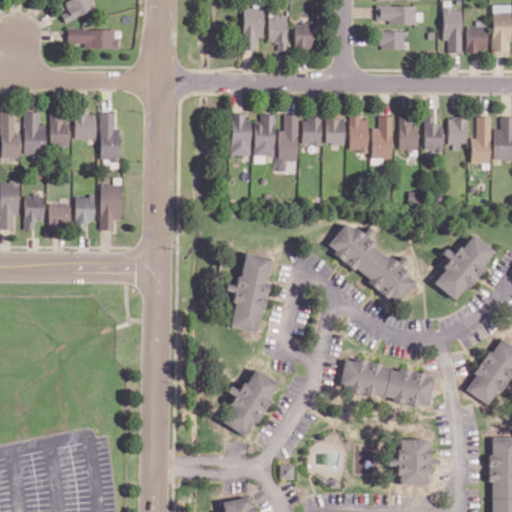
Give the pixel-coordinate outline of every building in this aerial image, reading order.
[(61,13),(64,21),(96,8),(92,0),(64,0),(63,0),(67,11),(61,13)] [(387,23),(416,24),(416,5),(375,3),(375,19),(388,20),(387,23)] [(507,52),(507,41),(511,41),(511,5),(493,4),(492,52),(507,52)] [(461,7),(444,7),(444,52),(462,52),(461,7)] [(254,50),(254,37),(261,37),(261,8),(240,8),(240,49),(254,50)] [(266,42),(275,42),(274,50),(284,50),(285,15),(266,15),(266,42)] [(293,22),(292,48),(312,48),(312,22),(293,22)] [(114,48),(115,27),(67,26),(66,42),(82,43),(82,47),(114,48)] [(487,26),(467,26),(466,51),(487,51),(487,26)] [(404,48),(405,27),(378,27),(378,48),(404,48)] [(0,127),(0,156),(19,157),(20,109),(1,108),(0,127)] [(98,160),(117,160),(118,126),(113,126),(114,111),(99,110),(98,160)] [(44,124),(37,124),(37,111),(23,111),(23,155),(45,154),(44,124)] [(67,145),(68,120),(59,120),(59,112),(50,111),(49,145),(67,145)] [(247,154),(247,113),(229,112),(228,154),(247,154)] [(74,138),(86,138),(86,144),(94,144),(94,113),(74,113),(74,138)] [(263,162),(262,155),(272,155),(271,113),(259,114),(259,121),(251,122),(252,162),(263,162)] [(276,129),(276,170),(284,170),(285,160),(295,161),(296,113),(282,113),(281,129),(276,129)] [(369,157),(390,158),(391,113),(377,113),(377,127),(370,126),(369,157)] [(398,150),(416,150),(416,119),(411,119),(411,113),(397,113),(398,150)] [(511,113),(500,114),(499,128),(494,128),(493,159),(511,159),(511,113)] [(490,162),(489,114),(474,115),(474,136),(470,136),(470,163),(490,162)] [(434,122),(434,115),(423,115),(423,149),(441,150),(442,122),(434,122)] [(319,117),(300,116),(299,143),(318,144),(319,117)] [(366,116),(347,116),(347,151),(367,151),(366,116)] [(324,144),(342,144),(342,117),(323,118),(324,144)] [(448,150),(459,150),(460,142),(466,142),(467,118),(448,118),(448,150)] [(0,228),(12,229),(12,214),(17,214),(17,184),(0,183),(0,228)] [(98,229),(112,229),(112,219),(119,220),(119,183),(99,183),(98,229)] [(407,190),(407,200),(417,200),(417,190),(407,190)] [(42,194),(23,194),(23,229),(33,229),(33,221),(42,221),(42,194)] [(74,222),(92,222),(92,195),(74,195),(74,222)] [(67,202),(47,202),(47,229),(67,230),(67,202)] [(414,280),(401,267),(396,262),(390,256),(380,251),(367,237),(361,233),(358,230),(344,222),(337,229),(335,234),(325,244),(347,265),(357,271),(381,294),(396,302),(410,287),(414,280)] [(434,280),(454,298),(466,284),(468,286),(485,265),(481,262),(492,250),(473,234),(461,247),(459,245),(452,253),(445,247),(441,251),(449,258),(443,265),(446,267),(434,280)] [(229,324),(254,330),(260,306),(263,307),(269,281),(265,280),(271,257),(245,251),(239,275),(237,275),(234,285),(225,283),(224,289),(234,291),(232,299),(235,300),(229,324)] [(465,386),(487,401),(497,387),(499,388),(511,371),(511,367),(510,366),(511,363),(511,345),(500,337),(490,352),(487,349),(472,371),(474,373),(465,386)] [(345,357),(339,384),(348,386),(348,389),(373,395),(374,391),(392,395),(391,398),(416,404),(417,400),(426,402),(432,377),(422,375),(422,372),(399,367),(398,370),(380,366),(380,363),(357,357),(356,360),(345,357)] [(223,419),(243,432),(252,418),(255,420),(270,399),(267,397),(276,382),(255,368),(245,383),(243,381),(237,389),(229,384),(225,389),(234,395),(229,403),(232,405),(223,419)] [(511,436),(492,436),(492,455),(489,455),(489,479),(492,479),(492,497),(511,497),(511,436)] [(399,438),(399,448),(395,448),(395,457),(386,457),(386,464),(396,464),(396,472),(399,472),(399,481),(425,482),(425,471),(429,471),(429,463),(438,463),(438,458),(428,458),(428,448),(425,448),(425,438),(399,438)] [(279,463),(279,476),(293,476),(293,463),(279,463)] [(255,511),(254,502),(251,503),(249,494),(221,499),(223,510),(220,510),(220,511),(255,511)] [(511,511),(511,497),(492,497),(492,511),(511,511)]
